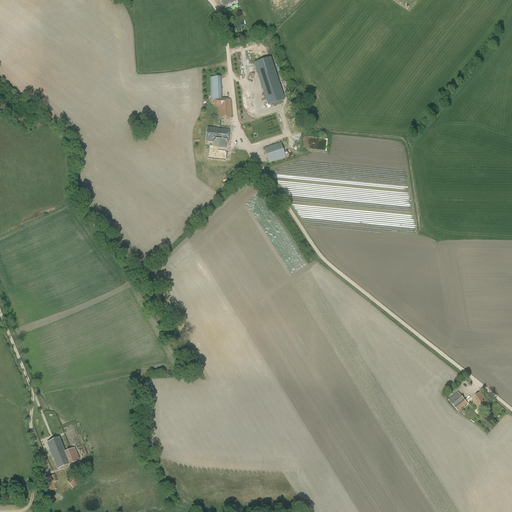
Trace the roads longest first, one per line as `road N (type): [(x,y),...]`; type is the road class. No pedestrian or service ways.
road 1 (track): [(511,410),(319,255),(239,129),(223,25),(211,0)]
road 2 (track): [(0,312),(32,393),(37,457),(31,501),(20,511)]
